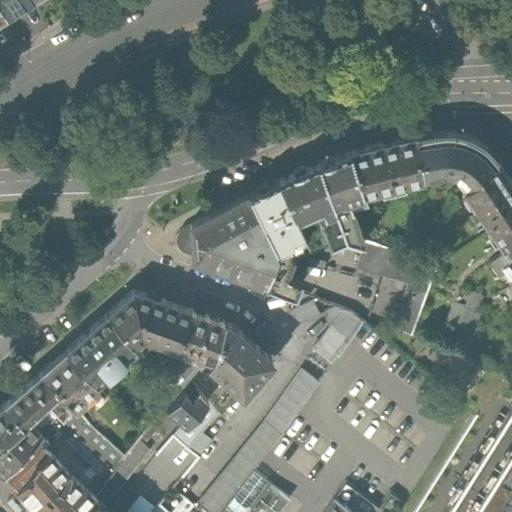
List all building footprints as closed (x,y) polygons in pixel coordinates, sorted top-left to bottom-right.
[(427,130),(413,133),(420,170),(437,167),(442,166),(446,167),(452,168),(461,175),(465,180),(497,159),(487,146),(483,142),(476,138),(472,135),(468,133),(464,132),(460,130),(453,129),(446,128),(436,129),(427,130)] [(378,139),(348,148),(362,189),(421,175),(420,170),(413,133),(378,139)] [(320,156),(317,158),(345,233),(364,239),(353,210),(367,206),(362,189),(348,148),(343,149),(330,153),(320,156)] [(295,166),(277,174),(294,214),(315,206),(318,216),(320,216),(329,240),(345,233),(317,158),(295,166)] [(497,159),(465,180),(461,183),(489,225),(511,209),(511,181),(511,180),(497,159)] [(252,186),(248,189),(277,249),(266,280),(294,291),(299,275),(285,270),(292,253),(285,239),(291,236),(289,232),(300,226),(294,214),(277,174),(261,182),(252,186)] [(248,189),(188,219),(189,220),(181,224),(178,227),(175,231),(175,235),(174,240),(176,243),(179,246),(183,249),(184,250),(241,272),(266,280),(277,249),(248,189)] [(511,209),(489,225),(506,250),(489,261),(498,275),(508,268),(511,274),(511,209)] [(391,325),(410,332),(438,260),(364,239),(357,265),(408,280),(391,325)] [(511,281),(501,290),(511,305),(511,304),(511,281)] [(132,288),(106,310),(132,339),(139,333),(175,346),(189,308),(162,298),(132,288)] [(452,297),(447,316),(457,318),(449,344),(469,349),(481,305),(452,297)] [(331,324),(312,347),(330,361),(336,353),(338,354),(364,319),(358,314),(313,298),(293,307),(298,320),(309,320),(325,311),(331,324)] [(207,314),(189,308),(175,346),(192,352),(194,348),(210,355),(211,354),(223,320),(207,314)] [(86,327),(66,346),(92,376),(102,367),(109,367),(122,355),(122,350),(132,341),(132,339),(106,310),(86,327)] [(211,354),(210,355),(206,360),(241,391),(271,357),(247,337),(233,324),(223,320),(211,354)] [(53,357),(41,367),(69,398),(74,404),(83,396),(91,404),(105,391),(92,376),(66,346),(53,357)] [(192,352),(175,346),(160,387),(168,403),(192,378),(191,377),(206,360),(210,355),(194,348),(192,352)] [(192,378),(206,396),(207,396),(219,410),(221,412),(241,391),(206,360),(191,377),(192,378)] [(23,383),(4,400),(22,419),(27,414),(36,406),(49,420),(53,415),(55,417),(69,398),(41,367),(23,383)] [(264,420),(198,503),(209,511),(218,511),(224,505),(252,469),(286,424),(317,382),(300,369),(264,419),(264,420)] [(168,403),(166,405),(171,409),(185,421),(206,396),(192,378),(168,403)] [(201,431),(219,410),(207,396),(206,396),(185,421),(173,435),(172,434),(157,451),(183,474),(198,455),(199,456),(211,439),(201,431)] [(95,494),(123,454),(89,422),(74,404),(69,398),(55,417),(65,426),(46,446),(46,447),(66,469),(95,494)] [(0,428),(5,434),(22,419),(4,400),(0,403),(0,428)] [(511,511),(511,402),(441,511),(511,511)] [(166,405),(140,436),(145,441),(170,413),(171,409),(166,405)] [(40,429),(27,414),(22,419),(5,434),(0,438),(0,468),(2,470),(3,470),(35,435),(40,429)] [(35,435),(3,470),(6,474),(16,484),(33,467),(31,463),(46,447),(46,446),(35,435)] [(123,454),(95,494),(78,511),(106,511),(107,511),(101,506),(117,489),(150,448),(138,438),(123,454)] [(15,485),(39,511),(78,511),(95,494),(66,469),(46,447),(31,463),(33,467),(16,484),(15,485)] [(247,511),(268,483),(252,469),(224,505),(232,511),(247,511)] [(132,500),(145,511),(152,511),(154,511),(153,510),(159,503),(163,498),(146,483),(132,500)] [(276,511),(289,497),(268,483),(247,511),(276,511)] [(188,511),(194,506),(185,497),(171,511),(168,511),(159,503),(153,510),(154,511),(152,511),(188,511)] [(322,511),(354,511),(333,497),(322,511)]
